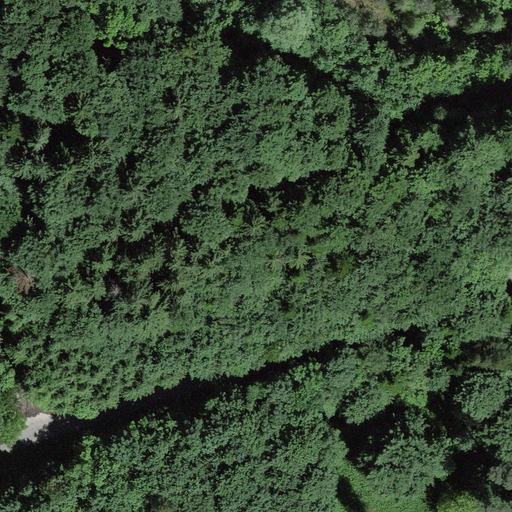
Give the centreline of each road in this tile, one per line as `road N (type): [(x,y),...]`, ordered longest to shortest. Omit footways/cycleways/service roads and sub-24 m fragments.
road 1 (track): [(511,99),(428,120),(196,220),(77,235),(9,232),(0,301)]
road 2 (track): [(0,453),(511,278)]
